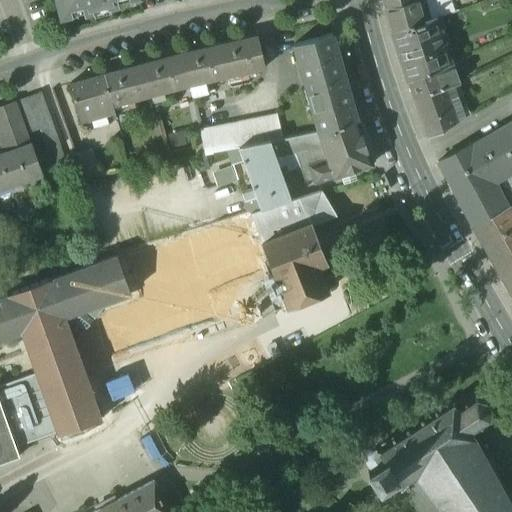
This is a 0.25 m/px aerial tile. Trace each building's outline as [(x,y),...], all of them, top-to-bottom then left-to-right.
[(56,0),(60,12),(74,8),(76,14),(84,12),(84,14),(118,6),(117,3),(125,1),(125,0),(56,0)] [(414,0),(385,7),(392,33),(427,21),(425,11),(457,0),(456,0),(414,0)] [(427,21),(392,33),(408,82),(452,64),(436,18),(427,21)] [(333,33),(296,43),(318,131),(357,120),(333,33)] [(258,36),(220,44),(227,76),(265,67),(258,36)] [(220,44),(182,53),(190,84),(227,76),(220,44)] [(180,54),(142,64),(151,95),(188,85),(180,54)] [(142,64),(104,74),(105,74),(113,105),(151,95),(142,64)] [(452,64),(408,82),(409,83),(414,98),(453,86),(459,83),(452,64)] [(105,74),(71,84),(80,118),(114,108),(113,105),(105,74)] [(453,86),(414,98),(428,137),(444,130),(458,122),(450,99),(456,97),(453,86)] [(52,160),(63,157),(64,155),(42,93),(39,92),(15,101),(27,134),(40,129),(52,160)] [(15,101),(0,106),(0,134),(6,150),(29,142),(27,134),(15,101)] [(277,114),(238,122),(244,146),(270,140),(282,138),(277,114)] [(357,120),(318,131),(328,158),(334,175),(373,162),(357,120)] [(511,121),(472,145),(483,165),(485,164),(511,148),(511,121)] [(238,122),(210,128),(216,151),(240,146),(244,146),(238,122)] [(282,138),(270,140),(275,153),(295,149),(304,176),(309,179),(314,177),(310,164),(328,158),(318,131),(282,138)] [(244,146),(240,146),(248,169),(255,188),(257,194),(261,206),(291,197),(275,153),(270,140),(244,146)] [(6,150),(0,152),(0,188),(43,173),(32,141),(29,142),(6,150)] [(483,165),(472,145),(471,144),(438,162),(450,184),(483,165)] [(511,148),(485,164),(493,178),(511,167),(511,148)] [(328,158),(310,164),(314,177),(316,181),(334,175),(328,158)] [(483,165),(450,184),(473,225),(501,210),(486,183),(493,178),(485,164),(483,165)] [(248,169),(235,174),(242,192),(255,188),(248,169)] [(255,188),(242,192),(244,199),(257,194),(255,188)] [(322,191),(251,213),(262,242),(310,222),(310,224),(329,216),(322,191)] [(501,210),(473,225),(502,277),(511,271),(511,235),(510,232),(511,230),(511,204),(502,212),(501,210)] [(310,222),(262,242),(263,246),(288,307),(326,290),(316,264),(325,261),(310,224),(310,222)] [(0,340),(21,333),(36,373),(57,432),(58,435),(101,419),(72,338),(65,318),(100,305),(130,295),(116,256),(51,279),(7,295),(0,297),(0,340)] [(511,271),(502,277),(511,294),(511,293),(511,271)] [(100,305),(65,318),(72,338),(100,305)] [(0,386),(0,403),(16,446),(57,432),(36,373),(0,386)] [(369,468),(367,470),(378,488),(395,478),(399,484),(398,489),(400,490),(401,488),(401,485),(414,477),(441,511),(501,511),(502,511),(501,508),(499,505),(506,501),(485,458),(501,447),(490,419),(488,417),(490,410),(492,410),(492,407),(488,407),(485,401),(486,399),(484,397),(483,400),(475,398),(475,395),(473,395),(473,399),(466,404),(464,401),(462,402),(464,404),(456,410),(453,404),(454,399),(450,399),(450,403),(436,412),(434,408),(432,410),(434,414),(422,421),(420,417),(418,419),(420,422),(408,430),(406,427),(404,428),(406,432),(394,440),(392,436),(390,437),(392,441),(390,442),(387,438),(379,443),(382,448),(379,449),(374,449),(374,450),(372,450),(370,451),(368,452),(366,454),(365,456),(365,459),(365,463),(369,468)] [(16,446),(0,403),(0,463),(19,457),(16,446)] [(401,485),(401,488),(416,511),(441,511),(414,477),(401,485)] [(100,509),(101,511),(169,511),(162,498),(167,495),(164,489),(158,491),(153,482),(100,509)]
